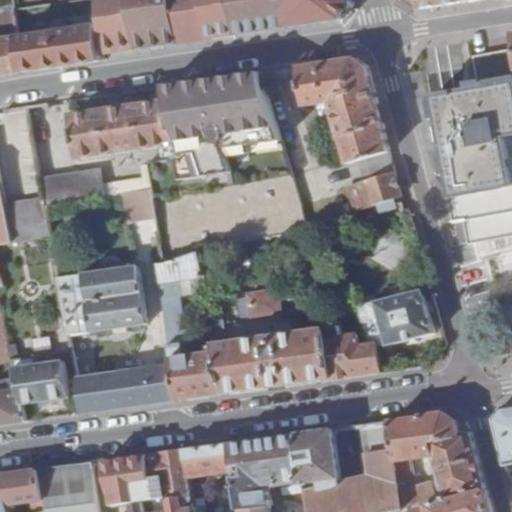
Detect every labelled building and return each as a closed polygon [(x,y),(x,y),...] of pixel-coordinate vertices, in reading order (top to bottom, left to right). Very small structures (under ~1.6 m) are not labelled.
[(99,0),(101,16),(102,22),(99,23),(102,55),(158,47),(180,43),(201,40),(266,31),(344,19),(353,6),(351,0),(99,0)] [(17,28),(15,13),(0,15),(0,37),(18,35),(17,28)] [(23,72),(103,60),(102,55),(99,23),(26,34),(18,35),(23,72)] [(18,35),(26,34),(25,27),(17,28),(18,35)] [(0,75),(23,72),(18,35),(0,37),(0,75)] [(511,49),(476,54),(481,86),(435,93),(453,193),(491,190),(511,187),(511,49)] [(356,58),(299,67),(305,106),(331,102),(351,163),(352,162),(389,151),(384,128),(386,128),(374,86),(370,66),(356,58)] [(262,72),(165,86),(169,101),(183,155),(184,158),(203,155),(208,179),(234,175),(232,167),(229,151),(251,148),(284,143),(262,72)] [(183,155),(169,101),(74,115),(80,159),(163,147),(165,159),(183,155)] [(28,106),(4,109),(7,129),(12,128),(20,175),(40,171),(28,106)] [(153,177),(155,189),(168,265),(201,252),(309,233),(303,207),(284,143),(251,148),(254,159),(232,167),(234,175),(208,179),(190,181),(184,158),(183,155),(165,159),(151,162),(151,164),(153,177)] [(389,151),(352,162),(357,185),(396,173),(394,165),(393,165),(389,151)] [(144,179),(153,177),(151,164),(142,166),(144,179)] [(45,199),(46,205),(105,197),(104,184),(102,170),(41,179),(45,199)] [(356,209),(401,195),(396,173),(357,185),(350,187),(356,209)] [(104,184),(105,197),(155,189),(153,177),(144,179),(104,184)] [(0,243),(14,242),(6,206),(1,182),(0,181),(0,243)] [(511,187),(491,190),(496,211),(488,212),(493,242),(495,242),(511,238),(511,187)] [(491,190),(453,193),(455,200),(463,198),(466,215),(488,212),(496,211),(491,190)] [(6,206),(14,242),(52,237),(46,205),(45,199),(6,206)] [(488,212),(466,215),(467,221),(472,243),(472,246),(493,242),(488,212)] [(472,243),(467,221),(460,222),(463,245),(472,243)] [(511,238),(495,242),(500,265),(511,263),(511,238)] [(201,252),(168,265),(167,265),(160,266),(163,283),(174,284),(180,280),(206,276),(201,252)] [(319,282),(315,259),(304,261),(309,284),(319,282)] [(141,267),(59,278),(70,335),(149,325),(141,267)] [(163,283),(165,299),(182,297),(180,280),(174,284),(163,283)] [(285,317),(282,291),(251,295),(254,321),(285,317)] [(380,345),(383,364),(396,361),(392,347),(436,335),(426,291),(362,308),(371,345),(371,346),(380,345)] [(174,364),(179,401),(225,395),(219,353),(216,354),(184,357),(183,344),(189,344),(182,297),(165,299),(174,364)] [(0,304),(0,362),(0,364),(2,363),(14,361),(10,346),(0,304)] [(213,345),(218,344),(216,336),(213,316),(212,308),(202,309),(204,329),(210,328),(213,345)] [(224,314),(213,316),(216,336),(223,335),(226,331),(224,314)] [(328,331),(329,340),(345,338),(341,314),(326,318),(328,331)] [(219,353),(225,395),(334,380),(329,340),(328,331),(218,346),(219,353)] [(329,340),(334,380),(384,373),(383,364),(380,345),(371,346),(371,345),(361,346),(360,336),(345,338),(329,340)] [(18,344),(10,346),(14,361),(20,387),(25,404),(72,397),(68,362),(23,368),(21,358),(16,355),(16,352),(20,354),(18,344)] [(14,361),(2,363),(8,390),(20,387),(14,361)] [(78,378),(84,414),(179,401),(174,364),(78,378)] [(0,391),(0,425),(29,422),(25,404),(20,387),(8,390),(0,391)] [(493,419),(505,465),(511,463),(511,405),(501,407),(493,419)] [(446,415),(392,423),(397,461),(413,458),(436,455),(445,486),(449,501),(488,490),(472,433),(469,432),(460,434),(458,425),(459,424),(446,415)] [(404,511),(397,461),(392,423),(363,427),(368,457),(370,477),(342,483),(342,485),(306,494),(309,511),(404,511)] [(340,461),(335,430),(298,435),(305,484),(306,494),(342,485),(342,483),(340,461)] [(305,484),(298,435),(233,444),(238,477),(243,511),(272,511),(269,488),(305,484)] [(238,477),(233,444),(200,449),(205,476),(206,475),(227,473),(227,478),(238,477)] [(205,476),(200,449),(186,450),(190,478),(205,476)] [(190,478),(186,450),(161,454),(169,500),(193,496),(190,478)] [(370,477),(368,457),(340,461),(342,483),(370,477)] [(413,458),(397,461),(404,511),(409,511),(410,511),(410,510),(420,507),(428,505),(439,502),(435,490),(433,482),(417,488),(414,470),(413,458)] [(104,511),(95,463),(40,470),(46,500),(48,511),(104,511)] [(46,500),(40,470),(0,475),(0,507),(14,505),(34,502),(46,500)] [(447,501),(449,501),(445,486),(435,490),(439,502),(442,501),(442,502),(447,500),(447,501)] [(493,511),(488,490),(449,501),(447,501),(447,500),(442,502),(442,501),(439,502),(428,505),(429,511),(493,511)] [(196,511),(193,496),(169,500),(156,502),(157,510),(157,511),(196,511)] [(48,511),(46,500),(34,502),(34,511),(48,511)] [(157,510),(156,502),(146,504),(147,511),(157,510)]
